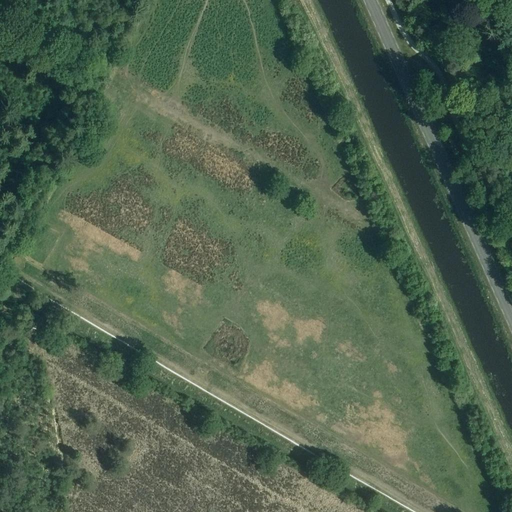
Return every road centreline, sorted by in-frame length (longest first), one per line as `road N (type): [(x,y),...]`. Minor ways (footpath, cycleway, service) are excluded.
road 1 (track): [(309,0),(511,455)]
road 2 (track): [(424,511),(0,261)]
road 3 (primary): [(511,317),(370,0)]
